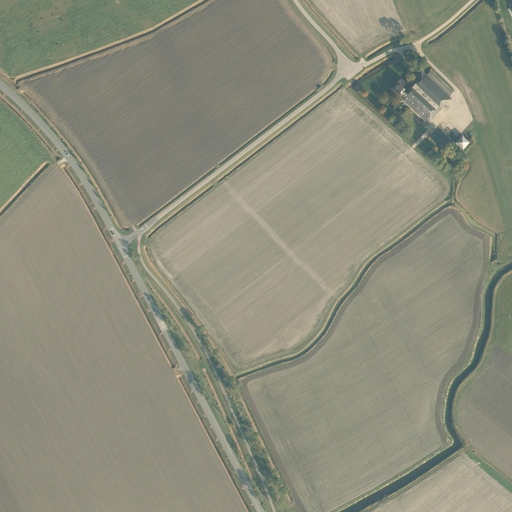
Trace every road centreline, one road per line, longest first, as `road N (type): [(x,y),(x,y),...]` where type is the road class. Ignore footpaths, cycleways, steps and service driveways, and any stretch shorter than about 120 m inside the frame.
road 1 (unclassified): [(121,247),(340,73),(339,52),(294,0)]
road 2 (secondary): [(260,511),(121,247)]
road 3 (secondary): [(121,247),(74,166),(0,85)]
